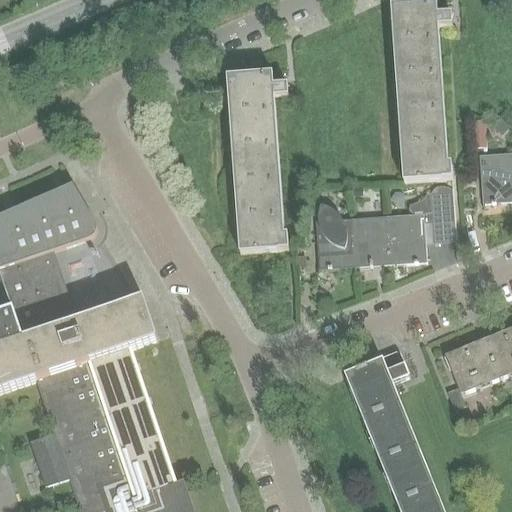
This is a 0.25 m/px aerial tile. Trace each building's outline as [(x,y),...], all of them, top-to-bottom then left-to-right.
[(450,168),(439,30),(453,29),(452,18),(437,19),(437,7),(392,11),(406,186),(454,183),(453,167),(450,168)] [(289,100),(288,88),(273,89),(273,78),(229,82),(241,257),(288,254),(287,238),(284,238),(274,101),(289,100)] [(511,130),(501,121),(493,129),(503,138),(511,130)] [(474,125),(475,151),(486,151),(485,125),(474,125)] [(484,207),(511,204),(511,156),(481,159),(484,207)] [(0,397),(37,385),(55,438),(31,446),(46,492),(58,488),(70,484),(79,511),(193,511),(185,486),(177,488),(132,353),(158,345),(145,304),(78,326),(55,256),(89,244),(90,244),(91,244),(92,243),(93,242),(94,241),(95,240),(96,238),(96,237),(97,236),(97,235),(97,234),(97,232),(97,231),(97,230),(97,229),(95,225),(73,188),(0,220),(0,397)] [(411,207),(410,208),(410,209),(411,211),(416,219),(425,218),(425,226),(456,224),(453,191),(449,189),(446,188),(444,188),(441,188),(438,188),(437,189),(435,191),(432,194),(431,195),(430,196),(427,196),(425,201),(419,203),(414,205),(412,206),(411,207)] [(319,225),(317,225),(320,273),(355,271),(353,239),(356,239),(355,223),(342,224),(337,219),(334,216),(330,214),(326,212),(321,210),(320,213),(319,216),(319,219),(319,225)] [(416,219),(386,221),(386,237),(389,237),(392,269),(427,267),(428,266),(425,226),(425,218),(416,219)] [(356,239),(353,239),(355,271),(392,269),(389,237),(386,237),(386,221),(355,223),(356,239)] [(297,270),(307,269),(306,259),(296,260),(297,270)] [(511,333),(501,338),(511,363),(511,333)] [(500,384),(511,378),(511,363),(501,338),(490,342),(488,338),(483,340),(500,384)] [(483,391),(500,384),(483,340),(478,342),(479,346),(467,351),(483,391)] [(462,399),(483,391),(467,351),(449,359),(456,375),(452,377),(458,392),(448,396),(455,415),(466,410),(462,399)] [(401,359),(384,366),(388,376),(406,369),(401,358),(401,359)] [(388,376),(384,366),(384,365),(346,380),(398,511),(442,511),(394,389),(412,382),(407,368),(406,369),(388,376)]
